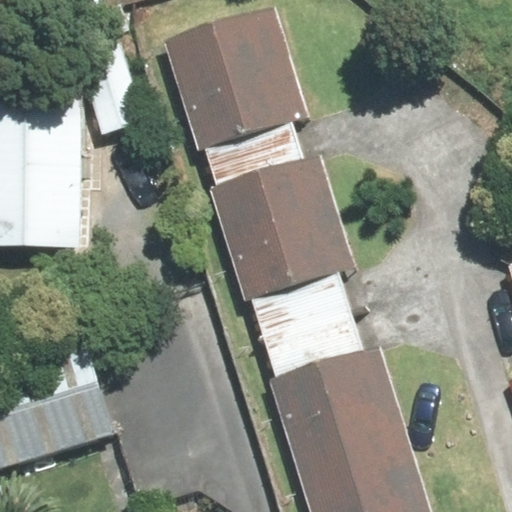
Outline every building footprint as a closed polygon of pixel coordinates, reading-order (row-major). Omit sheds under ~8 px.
[(285,24),(177,57),(217,185),(324,152),(285,24)] [(0,77),(0,253),(100,256),(105,80),(0,77)] [(324,152),(217,185),(277,378),(393,342),(333,149),(324,152)] [(104,324),(0,356),(0,454),(5,470),(136,430),(104,324)] [(396,342),(277,378),(311,487),(429,450),(396,342)] [(443,511),(427,459),(318,494),(323,511),(443,511)]
